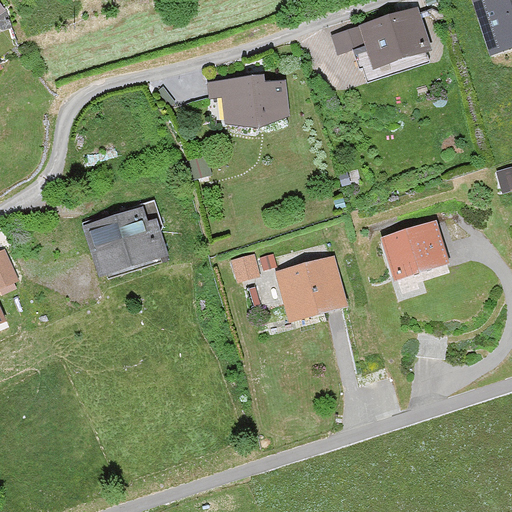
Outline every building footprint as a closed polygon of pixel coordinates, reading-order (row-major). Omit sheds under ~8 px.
[(511,0),(470,0),(489,59),(511,52),(511,0)] [(429,56),(417,15),(375,27),(374,23),(342,32),(348,53),(364,49),(370,73),(429,56)] [(262,82),(208,83),(209,102),(224,102),(225,128),(259,136),(285,122),(285,86),(262,87),(262,82)] [(207,162),(184,167),(188,185),(211,180),(207,162)] [(150,206),(80,229),(98,283),(168,260),(150,206)] [(394,287),(450,270),(436,225),(380,243),(394,287)] [(0,256),(0,292),(18,284),(5,254),(0,256)] [(254,259),(231,264),(236,287),(259,282),(254,259)] [(287,328),(347,313),(333,261),(274,277),(287,328)]
